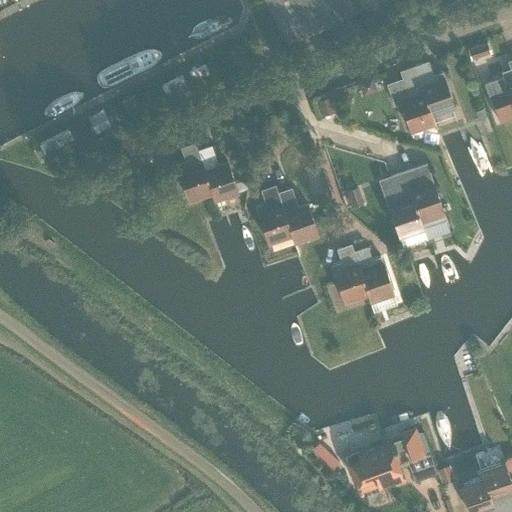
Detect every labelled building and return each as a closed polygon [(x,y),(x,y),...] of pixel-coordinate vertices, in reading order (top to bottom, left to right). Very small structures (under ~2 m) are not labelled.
[(267,0),(291,43),(373,0),(267,0)] [(491,53),(488,44),(468,50),(471,60),(491,53)] [(511,59),(507,61),(511,74),(484,83),(491,102),(492,102),(499,123),(511,118),(511,59)] [(428,61),(413,66),(430,115),(431,114),(454,106),(444,78),(435,81),(428,61)] [(430,115),(413,66),(399,70),(403,80),(387,86),(394,105),(400,103),(410,130),(434,122),(431,114),(430,115)] [(377,91),(371,77),(358,82),(363,96),(377,91)] [(334,113),(330,97),(318,101),(322,117),(334,113)] [(188,199),(211,191),(197,150),(195,142),(180,147),(187,167),(178,171),(188,199)] [(211,145),(197,150),(211,191),(213,199),(238,190),(228,162),(218,165),(211,145)] [(266,182),(277,179),(274,165),(262,168),(266,182)] [(422,228),(446,219),(428,168),(419,172),(417,167),(403,172),(422,228)] [(422,228),(403,172),(389,177),(396,198),(387,201),(389,207),(388,207),(398,236),(399,236),(403,247),(426,239),(422,228)] [(290,234),(277,192),(275,184),(260,189),(267,210),(258,213),(267,242),(290,234)] [(291,187),(277,192),(290,234),(293,241),(317,233),(307,204),(298,208),(291,187)] [(363,204),(358,187),(346,191),(351,208),(363,204)] [(353,251),(351,243),(336,248),(343,269),(334,272),(343,301),(367,293),(353,251)] [(367,246),(353,251),(367,293),(369,300),(393,292),(384,263),(374,267),(367,246)] [(403,438),(383,445),(350,456),(348,452),(344,454),(358,495),(403,480),(397,464),(424,454),(415,428),(401,433),(403,438)] [(329,471),(339,461),(331,454),(322,464),(329,471)] [(479,469),(482,476),(495,511),(494,511),(495,511),(511,505),(511,483),(511,484),(504,461),(479,469)] [(454,478),(449,464),(436,469),(441,482),(454,478)] [(479,511),(494,511),(495,511),(482,476),(459,484),(468,511),(471,511),(478,510),(479,511)] [(425,511),(440,511),(434,494),(421,498),(425,511)]
